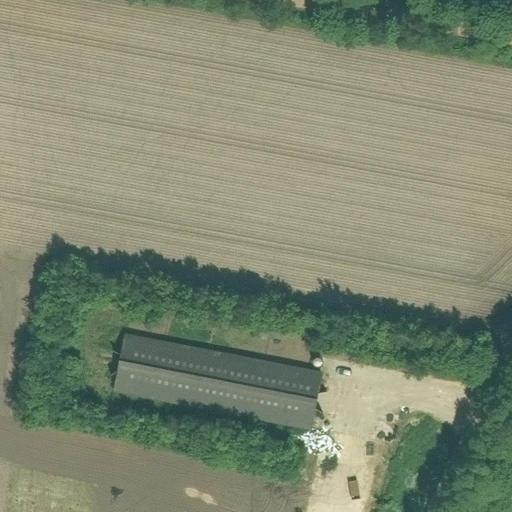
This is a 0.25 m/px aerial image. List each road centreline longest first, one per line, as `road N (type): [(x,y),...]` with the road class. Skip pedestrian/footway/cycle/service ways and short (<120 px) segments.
road 1 (unclassified): [(306,0),(511,37)]
road 2 (track): [(405,511),(448,430),(511,349)]
